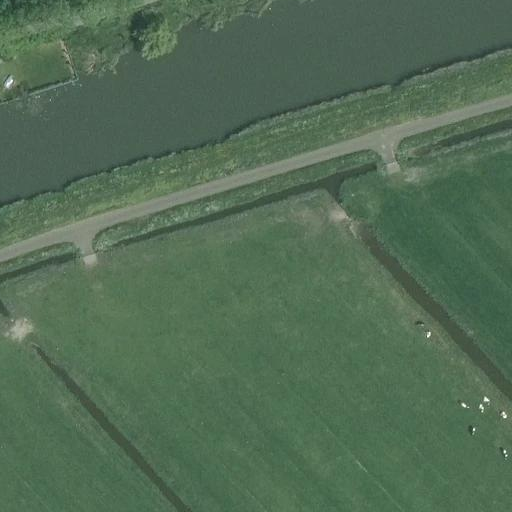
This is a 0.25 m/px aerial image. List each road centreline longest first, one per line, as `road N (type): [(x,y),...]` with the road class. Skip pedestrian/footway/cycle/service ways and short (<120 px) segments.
road 1 (unclassified): [(0,260),(511,103)]
road 2 (tertiary): [(0,44),(139,0)]
